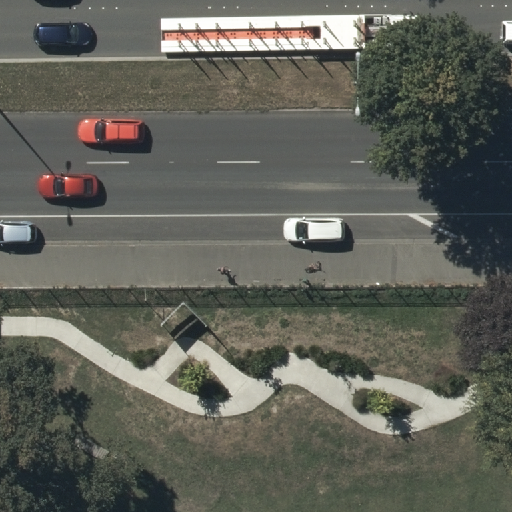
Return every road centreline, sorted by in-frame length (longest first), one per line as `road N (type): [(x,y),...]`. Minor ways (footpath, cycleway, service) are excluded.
road 1 (trunk): [(511,160),(0,163)]
road 2 (trunk): [(0,4),(511,1)]
